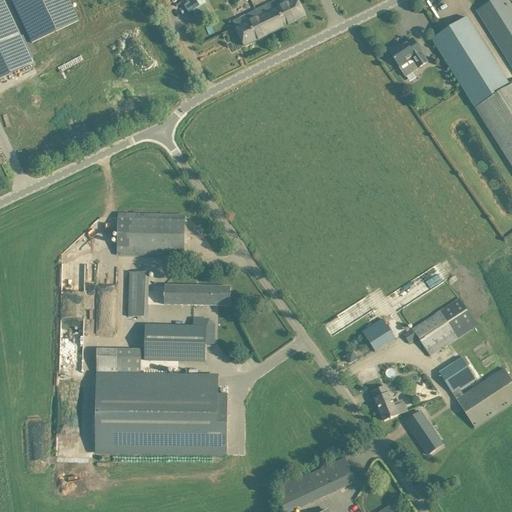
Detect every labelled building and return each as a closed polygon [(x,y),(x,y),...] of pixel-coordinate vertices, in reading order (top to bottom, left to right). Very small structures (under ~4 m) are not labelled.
[(0,0),(0,78),(9,74),(33,63),(32,62),(19,35),(2,0),(0,0)] [(10,0),(31,43),(49,35),(79,21),(69,0),(10,0)] [(181,0),(189,13),(192,11),(196,18),(208,11),(204,4),(205,4),(202,0),(181,0)] [(275,0),(277,5),(261,13),(262,15),(261,15),(270,34),(305,17),(296,0),(275,0)] [(494,0),(477,11),(511,66),(511,6),(510,4),(507,0),(494,0)] [(244,46),(270,34),(261,15),(262,15),(261,13),(258,14),(255,9),(245,14),(248,22),(245,23),(242,17),(233,22),(236,28),(244,46)] [(467,17),(432,39),(475,107),(498,92),(509,85),(467,17)] [(391,51),(390,52),(406,77),(427,62),(421,53),(422,53),(412,39),(405,44),(405,45),(401,47),(399,46),(398,47),(396,46),(392,49),(391,51)] [(498,92),(475,107),(511,166),(511,83),(509,85),(498,92)] [(117,255),(184,257),(185,215),(118,214),(117,255)] [(388,296),(396,310),(447,280),(438,265),(388,296)] [(130,272),(128,316),(142,317),(147,317),(149,273),(130,272)] [(164,305),(220,306),(230,306),(231,287),(165,286),(164,305)] [(414,329),(403,335),(408,343),(418,337),(429,355),(430,356),(476,326),(477,326),(476,325),(475,323),(471,318),(459,299),(459,300),(450,305),(414,329)] [(83,370),(84,308),(67,308),(67,316),(61,316),(60,370),(83,370)] [(382,319),(363,332),(371,345),(390,332),(382,319)] [(145,326),(144,360),(206,362),(206,345),(206,328),(193,327),(145,326)] [(141,350),(97,350),(97,374),(140,374),(141,350)] [(353,352),(345,357),(350,364),(357,360),(353,352)] [(475,427),(511,403),(511,380),(504,368),(463,395),(460,390),(476,380),(462,358),(439,373),(475,427)] [(97,375),(96,453),(106,453),(227,455),(228,395),(218,395),(219,377),(162,376),(97,375)] [(386,386),(381,389),(372,392),(384,421),(390,418),(391,419),(392,419),(392,418),(407,411),(404,403),(403,400),(394,404),(386,386)] [(420,412),(406,422),(428,455),(436,450),(431,444),(439,439),(420,412)] [(283,511),(292,511),(347,486),(356,482),(345,458),(304,478),(301,471),(279,482),(283,511)]
